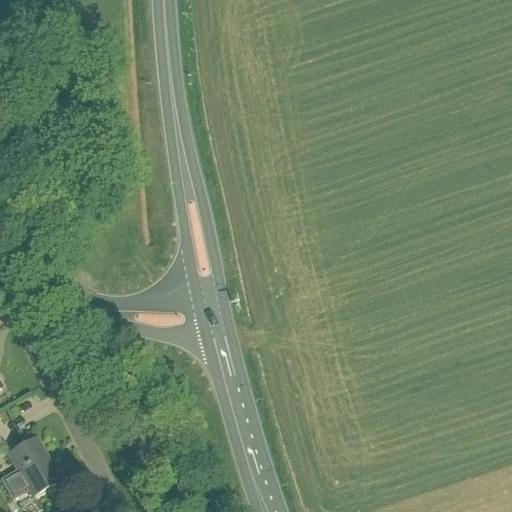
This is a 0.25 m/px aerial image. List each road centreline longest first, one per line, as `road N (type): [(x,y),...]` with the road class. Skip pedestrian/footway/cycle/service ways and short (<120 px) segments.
road 1 (primary): [(205,294),(164,0)]
road 2 (residential): [(103,511),(105,489),(0,288)]
road 3 (primary): [(269,511),(214,349)]
road 4 (tertiary): [(107,314),(57,281),(0,197)]
